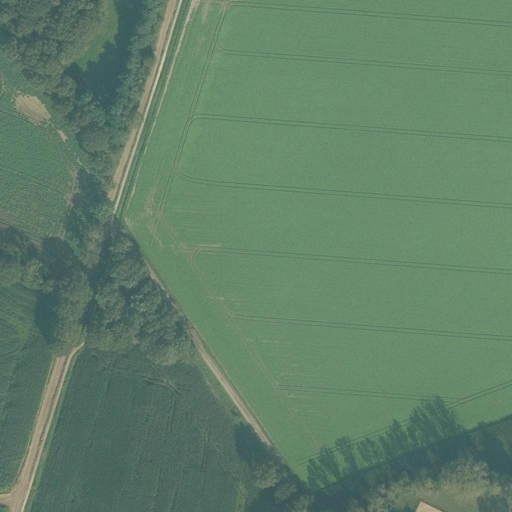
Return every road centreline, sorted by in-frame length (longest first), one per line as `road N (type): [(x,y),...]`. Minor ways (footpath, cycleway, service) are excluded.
road 1 (track): [(14,511),(173,0)]
road 2 (track): [(314,511),(111,227)]
